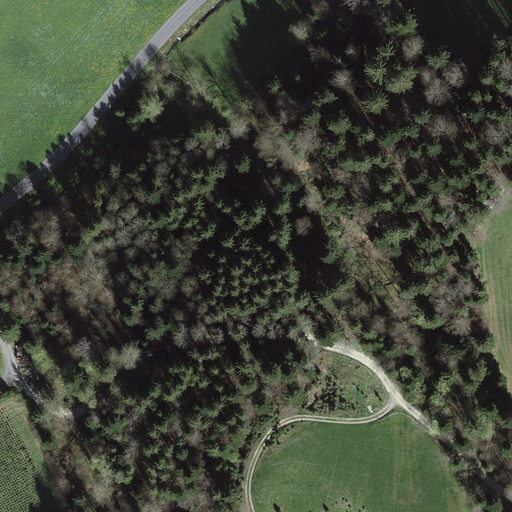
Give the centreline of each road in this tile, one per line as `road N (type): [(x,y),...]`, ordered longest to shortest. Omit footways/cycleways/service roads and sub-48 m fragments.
road 1 (unclassified): [(0,206),(58,156),(197,0)]
road 2 (track): [(395,394),(373,417),(289,419),(270,431),(249,471),(251,511)]
